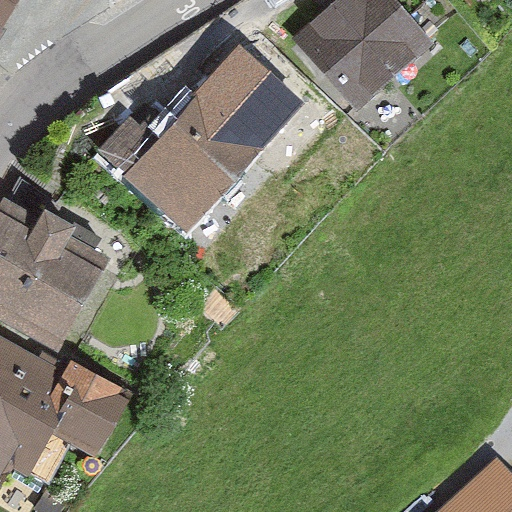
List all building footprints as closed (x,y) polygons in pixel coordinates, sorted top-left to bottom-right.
[(0,0),(0,47),(27,0),(0,0)] [(422,43),(380,0),(333,0),(278,47),(344,112),(422,43)] [(295,101),(231,48),(104,176),(173,235),(295,101)] [(88,267),(0,218),(0,325),(46,355),(88,267)] [(46,355),(0,329),(0,467),(33,436),(87,466),(124,398),(46,355)] [(511,511),(511,484),(499,469),(447,511),(511,511)]
